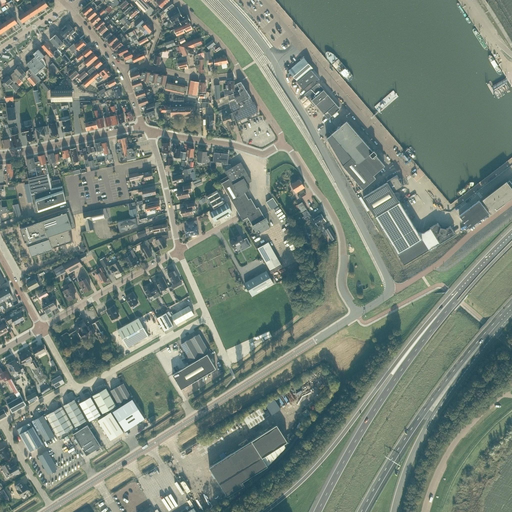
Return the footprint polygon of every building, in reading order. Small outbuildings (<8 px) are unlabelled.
[(114,8),(119,3),(117,0),(113,0),(110,4),(114,8)] [(123,9),(128,4),(129,4),(125,0),(119,5),(119,6),(118,7),(120,9),(121,8),(123,9)] [(86,16),(97,6),(93,2),(82,11),(86,16)] [(144,12),(145,11),(150,7),(146,2),(140,8),(144,12)] [(161,16),(162,15),(174,6),(171,2),(163,8),(165,10),(159,14),(161,16)] [(34,4),(28,7),(34,16),(39,12),(34,4)] [(132,9),(128,4),(118,13),(121,16),(123,18),(125,16),(126,15),(133,9),(132,8),(132,9)] [(99,9),(99,8),(100,7),(99,5),(97,6),(86,16),(90,20),(96,15),(97,14),(94,11),(95,10),(96,11),(99,9)] [(28,7),(23,11),(29,19),(34,16),(28,7)] [(182,17),(179,11),(177,8),(167,14),(171,22),(178,19),(182,17)] [(98,17),(101,15),(105,11),(103,9),(99,12),(97,14),(96,15),(97,15),(91,21),(94,25),(100,20),(98,17)] [(127,16),(129,15),(132,18),(138,13),(134,9),(133,9),(126,15),(127,16)] [(23,11),(18,14),(24,22),(29,19),(23,11)] [(18,14),(13,17),(19,26),(24,22),(18,14)] [(182,25),(189,22),(188,21),(189,20),(187,15),(179,19),(181,23),(177,25),(178,27),(181,26),(182,25)] [(126,28),(130,24),(125,16),(123,18),(121,19),(120,20),(126,28)] [(13,17),(8,21),(14,29),(19,26),(13,17)] [(98,30),(103,25),(105,23),(104,22),(107,19),(105,17),(103,19),(94,27),(98,30)] [(144,22),(141,19),(134,25),(137,28),(144,22)] [(8,21),(3,24),(9,32),(14,29),(8,21)] [(188,31),(192,29),(189,22),(182,25),(181,26),(178,27),(174,29),(177,36),(184,33),(183,30),(187,28),(188,31)] [(72,34),(73,33),(75,31),(68,23),(67,24),(64,26),(64,27),(70,35),(76,42),(80,37),(78,34),(75,37),(72,34)] [(143,32),(146,29),(149,33),(154,29),(148,23),(146,24),(145,23),(143,25),(143,26),(143,27),(144,27),(143,28),(141,25),(138,27),(140,30),(141,29),(143,32)] [(3,24),(0,26),(0,30),(3,36),(9,32),(3,24)] [(109,30),(113,27),(110,24),(106,28),(104,26),(98,31),(102,35),(108,30),(109,30)] [(106,40),(115,32),(117,30),(114,26),(113,27),(109,30),(102,36),(106,40)] [(70,35),(64,27),(63,28),(62,27),(60,30),(59,31),(65,38),(63,40),(67,45),(69,43),(69,42),(70,41),(67,38),(70,35)] [(134,35),(133,35),(134,34),(133,31),(129,33),(135,44),(137,43),(136,40),(138,39),(135,34),(134,35)] [(111,46),(118,40),(123,36),(121,33),(118,36),(116,37),(114,35),(107,41),(111,46)] [(58,48),(63,44),(55,35),(50,40),(58,48)] [(123,45),(121,44),(126,39),(124,36),(119,41),(112,47),(116,51),(123,45)] [(178,46),(179,46),(180,45),(177,38),(173,40),(165,43),(167,48),(175,45),(176,47),(178,46)] [(183,56),(187,55),(187,56),(194,54),(192,49),(193,49),(193,48),(202,44),(200,38),(183,44),(182,44),(180,45),(179,46),(183,56)] [(69,47),(70,49),(72,51),(76,48),(77,48),(79,50),(86,44),(82,39),(74,46),(72,44),(72,45),(69,47)] [(208,49),(215,44),(212,40),(205,45),(208,49)] [(55,50),(52,53),(49,50),(51,48),(46,43),(42,46),(51,56),(53,55),(56,59),(60,56),(60,55),(56,51),(55,50)] [(132,51),(130,48),(129,45),(126,46),(126,47),(118,51),(120,56),(129,52),(132,51)] [(89,48),(77,58),(79,61),(85,56),(86,57),(93,52),(89,48)] [(33,54),(35,56),(45,67),(46,66),(44,60),(42,58),(44,57),(38,50),(33,54)] [(136,53),(135,53),(134,50),(131,52),(124,55),(126,60),(133,57),(134,57),(140,54),(139,53),(138,51),(137,52),(138,54),(136,54),(136,53)] [(145,57),(144,56),(147,54),(145,50),(139,53),(140,54),(134,57),(134,58),(132,58),(134,62),(141,59),(145,57)] [(164,58),(165,51),(159,53),(159,55),(160,55),(159,56),(155,56),(154,64),(159,65),(161,58),(164,58)] [(88,66),(98,58),(94,53),(83,63),(85,65),(86,64),(88,66)] [(67,64),(71,61),(65,54),(62,57),(67,64)] [(45,67),(35,56),(33,58),(26,64),(30,68),(30,69),(28,70),(32,75),(38,83),(41,80),(36,75),(43,69),(45,67)] [(215,66),(221,65),(228,63),(226,57),(214,60),(214,61),(212,61),(212,60),(209,61),(209,64),(212,64),(215,63),(215,66)] [(298,81),(312,69),(313,68),(304,58),(288,71),(298,81)] [(98,70),(97,68),(103,64),(99,60),(94,65),(94,66),(88,71),(92,75),(96,71),(98,70)] [(59,70),(53,63),(50,65),(56,72),(59,70)] [(15,71),(11,75),(13,77),(14,76),(15,77),(16,76),(18,80),(21,78),(22,79),(27,75),(24,72),(19,66),(14,70),(15,71)] [(98,82),(103,78),(105,80),(112,74),(106,67),(98,74),(96,71),(92,75),(83,83),(83,84),(82,85),(84,88),(86,87),(95,79),(98,82)] [(298,81),(298,82),(297,82),(303,90),(313,81),(315,83),(320,79),(312,69),(298,81)] [(75,70),(68,76),(73,81),(77,78),(80,75),(75,70)] [(79,80),(82,77),(87,73),(85,71),(81,75),(80,75),(77,78),(79,80)] [(139,72),(135,73),(135,71),(131,73),(131,74),(130,75),(132,80),(133,80),(133,82),(132,83),(140,106),(146,104),(152,102),(151,100),(148,101),(147,98),(146,98),(145,95),(149,94),(149,92),(145,93),(144,90),(142,85),(141,81),(144,80),(144,81),(147,82),(147,85),(148,85),(149,82),(156,83),(155,87),(157,87),(157,84),(163,85),(163,88),(165,89),(167,76),(162,75),(161,75),(159,75),(159,74),(153,73),(153,74),(151,73),(145,72),(143,72),(142,75),(140,76),(139,72)] [(13,77),(11,75),(8,77),(8,76),(5,78),(4,77),(2,79),(3,80),(2,80),(4,83),(2,85),(5,88),(9,84),(15,91),(18,88),(13,82),(15,81),(16,82),(18,80),(16,76),(15,77),(14,76),(13,77)] [(31,76),(28,78),(34,85),(37,83),(31,76)] [(106,89),(116,84),(114,79),(107,83),(108,84),(105,86),(106,89)] [(196,98),(199,82),(191,81),(188,97),(196,98)] [(234,90),(234,85),(234,81),(228,81),(228,85),(226,85),(226,90),(227,90),(227,95),(231,94),(235,93),(235,90),(234,90)] [(164,108),(161,108),(162,112),(166,112),(166,114),(171,114),(171,117),(171,116),(193,115),(193,110),(195,110),(195,104),(173,104),(175,94),(183,96),(185,97),(188,87),(168,82),(166,90),(171,92),(167,106),(164,106),(164,108)] [(230,99),(229,99),(231,104),(230,104),(230,105),(229,105),(233,113),(237,121),(247,117),(248,120),(252,118),(251,115),(258,112),(254,103),(252,103),(250,97),(245,89),(241,83),(240,82),(240,83),(237,84),(234,85),(234,90),(235,90),(235,93),(231,94),(229,95),(230,99)] [(331,116),(340,109),(324,90),(322,91),(317,84),(305,94),(311,101),(312,100),(324,115),(328,119),(331,116)] [(114,91),(114,90),(112,88),(106,91),(109,98),(116,94),(118,98),(122,96),(119,89),(114,91)] [(73,102),(73,101),(72,90),(51,90),(51,102),(73,102)] [(153,103),(146,105),(147,109),(144,110),(146,116),(149,115),(152,114),(155,113),(153,109),(155,108),(153,103)] [(119,109),(118,110),(117,109),(116,104),(114,105),(114,106),(115,106),(117,115),(119,123),(125,122),(123,114),(119,115),(118,114),(120,113),(119,109)] [(15,107),(7,108),(8,120),(16,119),(15,107)] [(99,119),(99,117),(97,110),(94,111),(96,117),(99,128),(104,127),(102,118),(99,119)] [(128,121),(134,119),(130,111),(128,112),(125,114),(128,121)] [(106,113),(103,113),(106,126),(112,125),(110,117),(107,117),(107,116),(106,113)] [(231,121),(234,120),(232,113),(229,114),(229,115),(222,117),(224,124),(226,123),(228,131),(233,129),(231,122),(232,122),(231,121)] [(58,134),(56,123),(55,119),(52,120),(53,124),(49,125),(51,135),(58,134)] [(65,132),(72,130),(70,119),(62,121),(65,132)] [(347,121),(326,138),(343,165),(363,189),(376,178),(374,175),(385,165),(376,155),(377,154),(374,150),(373,151),(347,121)] [(24,128),(21,128),(23,136),(26,135),(28,141),(35,139),(32,125),(24,127),(24,128)] [(36,128),(38,138),(43,137),(43,136),(46,136),(45,135),(49,134),(47,126),(36,128)] [(132,143),(128,144),(126,138),(118,140),(120,149),(118,149),(121,161),(135,158),(132,146),(132,143)] [(169,143),(166,144),(166,142),(164,141),(163,142),(163,144),(162,144),(163,153),(168,153),(168,154),(166,154),(167,159),(166,159),(167,165),(171,165),(171,158),(170,158),(169,143)] [(101,142),(100,143),(98,143),(98,142),(96,143),(95,144),(97,151),(95,152),(96,155),(103,153),(101,142)] [(112,154),(111,154),(108,142),(102,143),(106,161),(106,164),(114,162),(112,154)] [(95,152),(93,144),(91,144),(90,144),(89,144),(88,145),(87,145),(89,153),(92,152),(93,157),(96,157),(95,155),(96,155),(95,152)] [(179,158),(181,149),(178,149),(178,145),(172,144),(172,146),(173,146),(172,151),(176,152),(176,154),(174,153),(174,157),(179,158)] [(88,159),(85,146),(82,147),(82,146),(80,146),(80,147),(79,147),(81,155),(85,154),(86,156),(84,156),(85,160),(85,161),(85,162),(86,167),(90,167),(89,161),(88,161),(88,159)] [(71,149),(74,163),(79,161),(76,148),(74,149),(74,148),(71,149)] [(62,151),(65,163),(68,162),(68,161),(71,161),(70,157),(68,149),(62,151)] [(209,165),(210,156),(206,156),(207,152),(199,151),(198,162),(205,163),(205,165),(209,165)] [(48,155),(50,163),(53,163),(53,167),(56,166),(54,153),(51,154),(50,154),(49,154),(48,155)] [(227,165),(227,164),(228,155),(215,153),(214,162),(211,162),(210,168),(215,169),(216,162),(223,163),(223,165),(227,165)] [(403,162),(406,159),(401,153),(398,156),(403,162)] [(35,167),(36,171),(37,176),(37,177),(49,174),(44,155),(38,156),(40,162),(34,163),(35,167)] [(35,167),(34,163),(33,158),(27,160),(29,171),(26,172),(28,179),(31,178),(30,172),(36,171),(35,167)] [(251,181),(247,174),(241,163),(236,165),(237,167),(236,168),(235,166),(232,168),(226,171),(230,179),(225,182),(222,183),(243,220),(248,217),(257,234),(270,227),(267,223),(269,222),(266,218),(265,218),(258,207),(256,208),(252,201),(250,202),(245,192),(250,189),(247,184),(251,181)] [(183,177),(189,176),(188,173),(187,170),(183,171),(184,172),(179,173),(179,176),(172,178),(174,184),(184,182),(183,177)] [(140,179),(139,177),(143,177),(144,179),(145,179),(145,180),(153,179),(152,173),(150,174),(149,172),(139,174),(138,172),(129,175),(130,181),(140,179)] [(29,183),(24,184),(28,202),(31,201),(33,201),(35,210),(35,211),(35,212),(36,212),(37,212),(37,213),(38,212),(40,212),(66,203),(66,202),(65,198),(65,197),(65,196),(62,186),(52,189),(49,174),(37,177),(37,176),(31,178),(28,179),(29,182),(29,183)] [(393,192),(403,186),(397,175),(387,181),(387,182),(363,197),(398,254),(404,265),(439,243),(440,243),(455,234),(450,226),(446,228),(445,228),(445,227),(442,227),(440,227),(438,223),(430,228),(419,235),(393,192)] [(299,179),(291,185),(296,193),(298,192),(300,195),(298,196),(299,199),(306,194),(304,192),(302,189),(305,187),(299,179)] [(511,197),(511,183),(510,180),(483,200),(491,210),(495,207),(496,209),(505,203),(504,203),(511,197)] [(188,192),(192,191),(191,185),(183,187),(184,190),(177,192),(178,194),(177,194),(176,196),(177,196),(177,197),(179,198),(179,199),(189,197),(188,192)] [(144,197),(156,194),(155,188),(142,191),(142,189),(138,190),(139,194),(143,194),(144,197)] [(217,190),(206,196),(214,209),(225,203),(217,190)] [(273,198),(272,198),(266,202),(271,210),(271,209),(278,205),(273,198)] [(0,214),(9,212),(8,207),(2,208),(2,200),(0,200),(0,214)] [(469,228),(489,213),(479,200),(459,216),(469,228)] [(160,209),(159,203),(154,204),(154,202),(149,203),(150,205),(146,206),(147,212),(160,209)] [(302,202),(297,205),(302,212),(306,209),(302,202)] [(192,209),(196,208),(194,203),(187,204),(188,208),(181,209),(182,211),(181,212),(180,213),(181,214),(181,215),(182,215),(183,217),(193,214),(192,209)] [(215,222),(232,212),(227,203),(210,213),(215,222)] [(21,215),(18,204),(13,205),(16,217),(21,215)] [(26,238),(27,242),(28,246),(31,255),(32,257),(53,250),(52,248),(73,241),(69,230),(76,227),(69,208),(37,219),(38,222),(33,224),(20,229),(24,239),(26,238)] [(105,218),(108,218),(105,208),(103,209),(83,214),(87,231),(95,230),(93,222),(105,219),(105,218)] [(138,216),(136,208),(129,210),(131,217),(138,216)] [(304,216),(302,217),(304,220),(306,219),(308,222),(312,219),(313,219),(318,226),(326,221),(321,214),(317,216),(316,214),(312,217),(311,216),(310,216),(309,213),(307,210),(302,213),(304,216)] [(132,227),(132,228),(138,227),(137,220),(136,219),(124,222),(118,223),(120,232),(126,231),(125,229),(132,227)] [(192,235),(199,233),(196,221),(187,223),(188,227),(185,228),(186,231),(185,231),(186,236),(192,235)] [(159,231),(167,230),(166,224),(149,227),(150,232),(153,230),(154,234),(159,233),(159,231)] [(0,234),(15,230),(14,225),(0,229),(0,234)] [(137,233),(139,238),(146,235),(144,230),(137,233)] [(169,238),(168,235),(162,236),(162,237),(156,241),(161,250),(167,246),(164,241),(169,238)] [(233,239),(229,241),(233,248),(241,244),(244,250),(247,248),(244,243),(245,242),(241,235),(237,237),(237,236),(233,238),(233,239)] [(146,259),(152,255),(149,249),(152,247),(148,240),(144,242),(146,247),(140,250),(143,255),(144,255),(146,259)] [(281,264),(268,242),(258,248),(270,270),(281,264)] [(136,256),(132,250),(127,253),(128,257),(125,258),(130,267),(136,264),(133,258),(136,256)] [(81,262),(87,259),(84,253),(78,257),(81,262)] [(68,274),(82,266),(77,257),(64,265),(68,274)] [(110,270),(114,276),(123,271),(118,262),(112,265),(114,268),(110,270)] [(58,277),(66,272),(62,265),(54,270),(58,277)] [(101,283),(107,280),(103,272),(104,271),(102,267),(99,269),(101,273),(97,275),(101,283)] [(168,274),(173,284),(180,280),(175,270),(168,274)] [(245,283),(252,296),(274,284),(266,271),(245,283)] [(38,282),(42,279),(38,273),(32,277),(34,280),(27,283),(31,290),(39,285),(38,282)] [(84,292),(91,289),(87,283),(89,282),(85,276),(80,278),(82,281),(79,283),(84,292)] [(161,291),(168,287),(163,277),(155,281),(161,291)] [(152,287),(150,283),(143,287),(148,297),(153,295),(155,298),(160,295),(155,286),(152,287)] [(69,301),(76,298),(72,291),(75,290),(72,284),(66,287),(68,289),(64,292),(69,301)] [(6,287),(1,290),(6,299),(7,302),(10,301),(8,298),(11,296),(6,287)] [(48,304),(45,297),(42,293),(38,295),(41,300),(42,299),(46,305),(43,307),(46,313),(52,310),(48,304)] [(133,293),(126,297),(131,306),(138,302),(133,293)] [(54,301),(48,304),(52,310),(57,307),(54,301)] [(114,306),(107,310),(112,320),(119,316),(114,306)] [(176,324),(194,315),(189,306),(171,315),(172,316),(176,324)] [(166,313),(157,317),(164,331),(173,326),(168,317),(172,316),(171,315),(169,311),(166,313)] [(9,315),(5,317),(8,322),(9,324),(13,322),(14,325),(20,322),(21,322),(22,323),(24,322),(24,320),(24,319),(21,313),(11,318),(9,315)] [(148,336),(139,319),(138,318),(117,330),(127,347),(148,336)] [(92,324),(87,327),(83,321),(74,326),(78,332),(81,337),(91,331),(93,333),(96,331),(92,324)] [(208,351),(202,341),(199,334),(190,339),(199,356),(208,351)] [(191,361),(199,356),(190,339),(181,344),(191,361)] [(40,354),(45,351),(41,345),(32,350),(36,356),(39,354),(40,354)] [(27,362),(32,359),(28,352),(19,357),(22,363),(26,361),(27,362)] [(172,375),(181,389),(186,387),(188,380),(194,382),(216,369),(207,354),(172,375)] [(154,355),(147,359),(155,374),(162,370),(154,355)] [(147,359),(141,363),(149,378),(155,374),(147,359)] [(18,374),(21,373),(20,370),(16,363),(14,364),(12,361),(6,364),(11,374),(17,371),(18,374)] [(141,363),(135,366),(143,381),(149,378),(141,363)] [(135,366),(128,370),(136,385),(143,381),(135,366)] [(3,374),(0,368),(0,378),(3,377),(5,381),(10,378),(6,372),(3,374)] [(128,370),(121,374),(129,389),(136,385),(128,370)] [(56,388),(65,383),(61,375),(52,380),(56,388)] [(9,396),(3,399),(6,404),(7,404),(12,412),(25,405),(20,397),(21,396),(11,378),(7,380),(17,398),(11,401),(9,396)] [(117,387),(125,400),(131,397),(123,383),(117,387)] [(50,389),(48,386),(40,391),(42,394),(50,389)] [(118,404),(125,400),(117,387),(111,390),(118,404)] [(103,413),(116,406),(106,388),(93,396),(103,413)] [(29,403),(38,398),(35,392),(25,397),(29,403)] [(90,421),(101,414),(91,396),(80,403),(90,421)] [(274,398),(265,404),(272,414),(281,409),(274,398)] [(64,405),(75,426),(86,420),(74,399),(64,405)] [(133,399),(113,411),(125,431),(145,418),(133,399)] [(265,413),(261,406),(243,418),(250,428),(265,418),(262,414),(265,413)] [(73,428),(61,407),(46,415),(58,436),(73,428)] [(111,412),(98,420),(111,440),(123,432),(111,412)] [(34,420),(46,441),(55,436),(43,415),(34,420)] [(234,431),(243,427),(238,418),(229,423),(234,431)] [(252,440),(209,467),(220,484),(228,496),(245,485),(243,482),(268,466),(286,446),(284,443),(288,441),(277,424),(252,440)] [(30,452),(43,444),(33,426),(28,429),(26,425),(17,429),(30,452)] [(101,446),(88,425),(73,434),(86,455),(101,446)] [(0,454),(3,460),(11,456),(5,447),(0,449),(0,454)] [(38,456),(48,474),(57,469),(47,451),(38,456)] [(15,465),(11,467),(8,462),(0,466),(3,472),(6,478),(9,476),(10,477),(15,474),(15,476),(20,473),(15,465)] [(23,487),(20,482),(14,486),(17,490),(16,491),(20,497),(29,491),(25,485),(23,487)] [(0,491),(5,499),(10,496),(5,488),(0,490),(0,491)]
